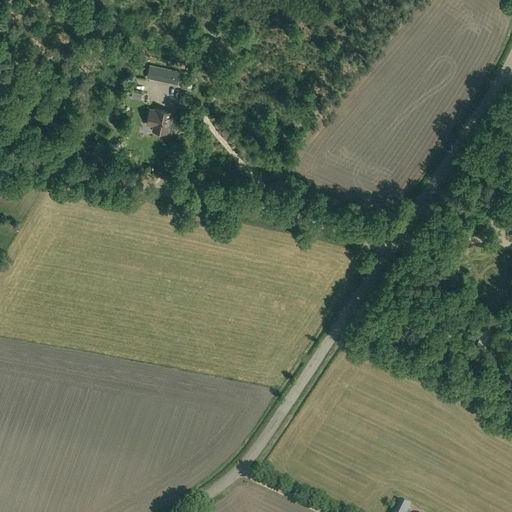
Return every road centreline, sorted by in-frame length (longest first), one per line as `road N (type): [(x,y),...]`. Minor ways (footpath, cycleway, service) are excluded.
road 1 (unclassified): [(392,247),(271,213),(0,160)]
road 2 (unclassified): [(181,511),(251,456),(392,247)]
road 3 (unclassified): [(392,247),(511,59)]
